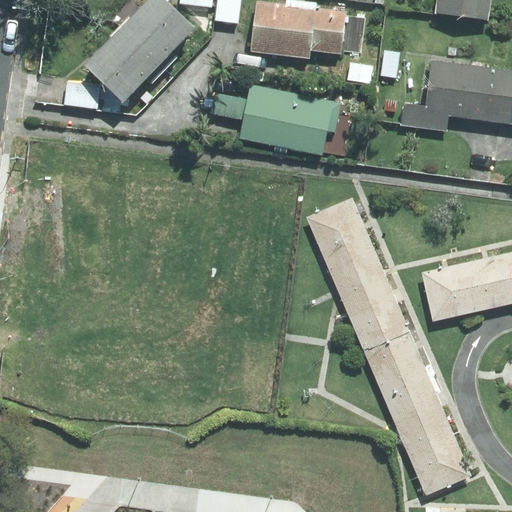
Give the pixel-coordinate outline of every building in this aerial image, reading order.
[(200,31),(168,0),(154,0),(88,68),(127,106),(200,31)] [(215,0),(181,0),(181,7),(215,9),(215,0)] [(243,0),(218,0),(217,24),(242,26),(243,0)] [(287,0),(287,3),(257,1),(254,54),(313,58),(314,52),(362,55),(365,17),(346,16),(346,12),(321,11),(321,3),(306,2),(306,0),(287,0)] [(436,0),(435,13),(488,20),(490,0),(436,0)] [(399,80),(401,51),(375,49),(374,61),(382,61),(381,78),(399,80)] [(446,130),(448,115),(510,123),(511,110),(511,70),(432,60),(426,106),(404,103),(402,124),(446,130)] [(373,85),(375,66),(349,64),(347,83),(373,85)] [(102,84),(67,82),(66,110),(100,112),(102,84)] [(245,122),(241,139),(325,158),(331,131),(336,132),(342,105),(253,84),(249,100),(230,96),(225,118),(245,122)] [(105,168),(58,170),(64,312),(111,310),(105,168)] [(283,192),(234,187),(220,320),(270,325),(283,192)] [(327,259),(370,240),(353,201),(310,220),(327,259)] [(342,294),(385,275),(370,240),(327,259),(342,294)] [(511,254),(502,256),(511,298),(511,254)] [(464,265),(475,311),(511,302),(511,298),(502,256),(464,265)] [(475,311),(464,265),(426,274),(436,320),(475,311)] [(359,334),(402,316),(385,275),(342,294),(359,334)] [(376,373),(419,355),(402,316),(359,334),(376,373)] [(231,337),(37,351),(40,394),(235,380),(231,337)] [(392,411),(435,393),(419,355),(376,373),(392,411)] [(435,393),(392,411),(408,450),(452,432),(435,393)] [(426,493),(469,475),(452,432),(408,450),(426,493)]
